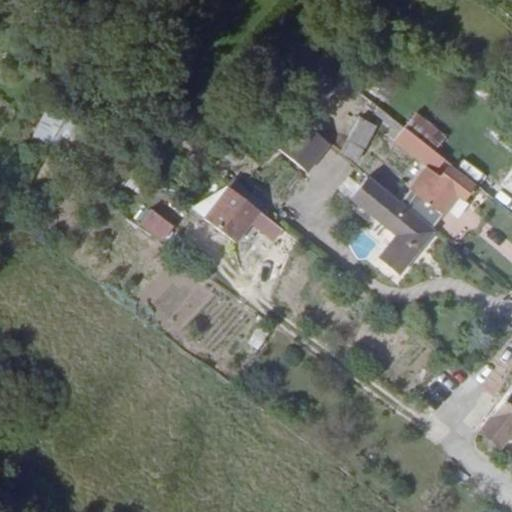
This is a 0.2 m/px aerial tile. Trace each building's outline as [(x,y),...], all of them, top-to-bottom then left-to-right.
[(31,145),(66,158),(81,118),(46,105),(31,145)] [(309,163),(327,140),(297,116),(275,135),(309,163)] [(360,116),(341,155),(359,163),(379,124),(360,116)] [(511,151),(511,130),(503,122),(492,134),(511,151)] [(275,135),(271,139),(305,167),(309,163),(275,135)] [(474,183),(451,164),(430,190),(446,203),(455,193),(461,198),(474,183)] [(366,175),(350,196),(415,249),(431,228),(366,175)] [(274,241),(285,228),(232,182),(204,214),(238,244),(255,224),(274,241)] [(429,223),(446,203),(430,190),(414,210),(429,223)] [(397,271),(415,249),(350,196),(348,198),(394,236),(379,256),(397,271)] [(154,206),(140,223),(164,242),(178,225),(154,206)] [(492,390),(511,405),(511,381),(505,375),(492,390)] [(476,411),(496,427),(499,425),(511,435),(511,405),(492,390),(476,411)] [(496,427),(476,411),(469,420),(489,436),(496,427)]
